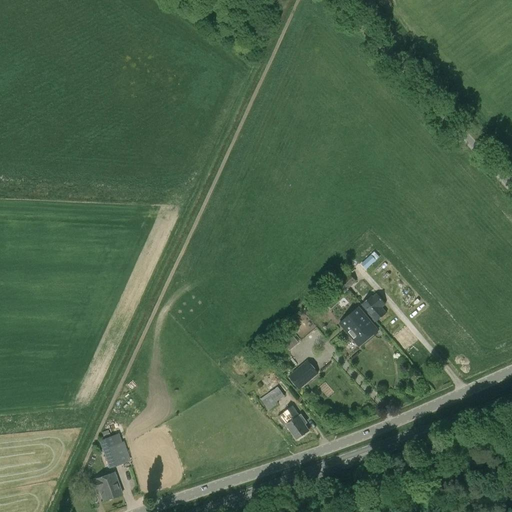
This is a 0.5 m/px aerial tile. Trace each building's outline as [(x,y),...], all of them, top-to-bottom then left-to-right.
[(334,287),(341,295),(357,281),(350,273),(334,287)] [(341,295),(334,287),(328,293),(335,300),(341,295)] [(372,295),(362,304),(376,321),(386,312),(378,303),(380,301),(376,296),(374,298),(372,295)] [(341,323),(342,325),(341,326),(344,330),(345,329),(359,345),(377,330),(366,317),(359,308),(341,323)] [(308,361),(289,377),(300,389),(318,373),(308,361)] [(261,399),(269,410),(278,404),(276,402),(284,396),(278,387),(261,399)] [(286,429),(289,428),(297,439),(309,430),(304,424),(306,422),(301,415),(299,416),(292,406),(277,417),(286,429)] [(129,461),(122,442),(118,444),(115,435),(99,441),(109,468),(129,461)] [(88,481),(92,493),(99,491),(103,501),(122,495),(114,472),(95,479),(88,481)]
